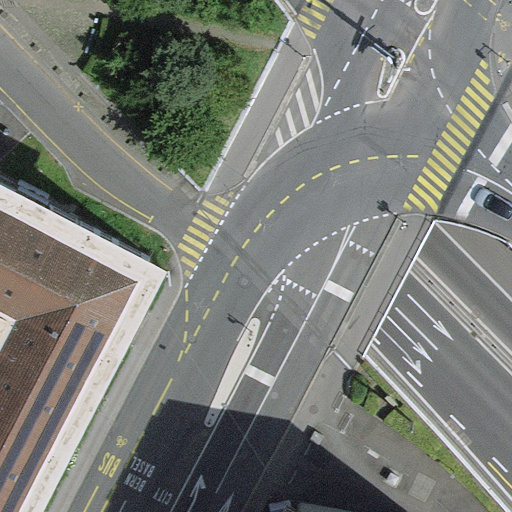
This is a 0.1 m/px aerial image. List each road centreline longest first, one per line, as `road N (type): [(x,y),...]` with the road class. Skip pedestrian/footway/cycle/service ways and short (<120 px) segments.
road 1 (motorway): [(93,0),(511,438)]
road 2 (motorway): [(511,327),(200,0)]
road 3 (primary): [(335,166),(296,186),(236,258),(194,350),(164,501)]
road 4 (primary): [(164,501),(272,383),(319,292)]
road 5 (primary): [(370,8),(335,166)]
road 6 (primary): [(319,292),(372,219),(400,156)]
road 7 (primary): [(319,292),(335,166)]
road 8 (primary): [(511,161),(440,62)]
